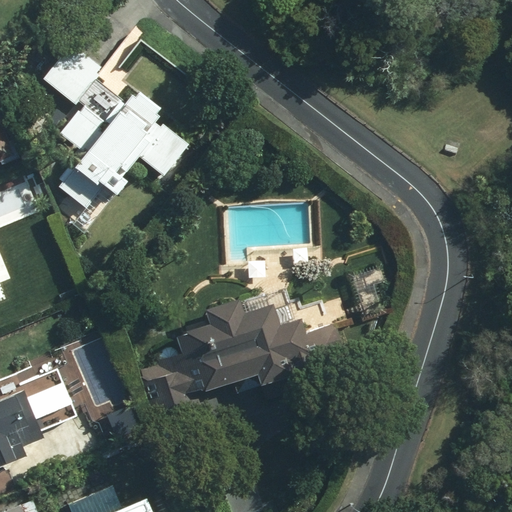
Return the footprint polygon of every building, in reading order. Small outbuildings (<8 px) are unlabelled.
[(87,206),(90,202),(104,185),(115,194),(126,180),(121,176),(138,155),(163,175),(188,144),(157,119),(159,117),(154,114),(159,108),(139,92),(134,98),(130,94),(101,130),(78,111),(62,130),(86,149),(57,185),(86,208),(87,206)] [(0,120),(0,161),(14,156),(0,120)] [(0,296),(1,296),(0,292),(0,282),(10,278),(0,252),(0,296)] [(67,271),(44,282),(56,309),(79,299),(67,271)] [(236,299),(205,309),(210,325),(177,335),(183,356),(141,369),(152,407),(157,405),(162,423),(198,412),(193,395),(256,375),(259,385),(293,375),(291,367),(342,351),(334,325),(304,334),(300,321),(279,328),(272,305),(240,314),(236,299)] [(23,391),(0,400),(0,466),(27,456),(23,445),(42,437),(23,391)] [(119,511),(152,511),(147,501),(119,511)]
